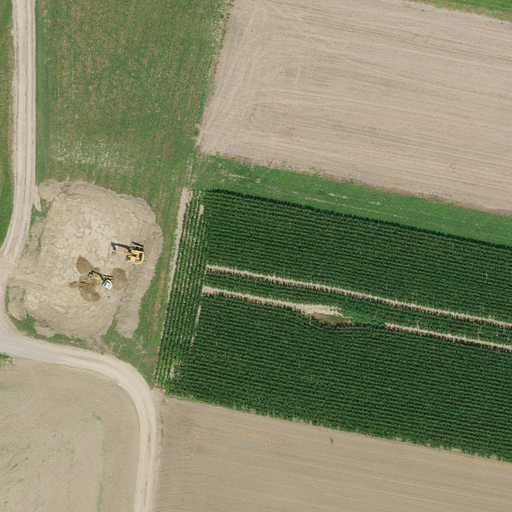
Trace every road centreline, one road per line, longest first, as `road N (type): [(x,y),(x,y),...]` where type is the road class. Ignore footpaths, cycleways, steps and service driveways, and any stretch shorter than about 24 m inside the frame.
road 1 (track): [(0,337),(17,352),(117,372),(136,388),(148,423),(138,511)]
road 2 (track): [(18,0),(15,231),(0,269)]
